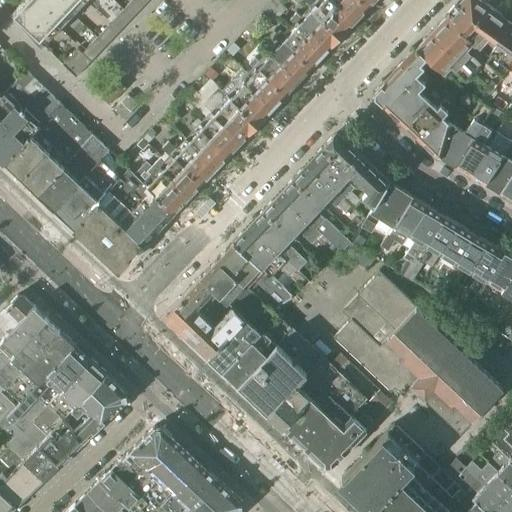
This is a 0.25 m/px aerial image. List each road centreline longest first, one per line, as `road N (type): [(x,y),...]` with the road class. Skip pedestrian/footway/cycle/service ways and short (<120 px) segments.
road 1 (residential): [(115,323),(331,92)]
road 2 (residential): [(331,92),(403,160),(511,228)]
road 3 (residential): [(181,385),(147,406),(39,511)]
road 4 (secondary): [(181,385),(291,490)]
road 5 (residential): [(331,92),(417,0)]
